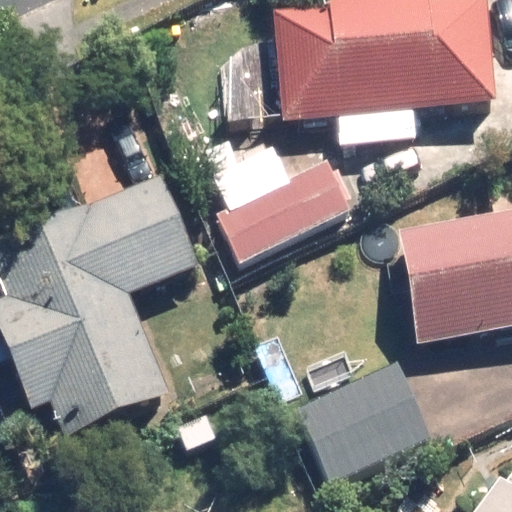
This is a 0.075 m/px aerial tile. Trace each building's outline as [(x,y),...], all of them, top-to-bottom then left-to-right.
[(491,11),(329,15),(329,25),(280,26),(282,126),(493,121),(491,11)] [(414,126),(337,128),(338,151),(415,150),(414,126)] [(327,172),(217,227),(241,275),(351,220),(327,172)] [(52,408),(65,442),(69,452),(168,412),(126,305),(195,278),(160,189),(0,252),(0,277),(13,310),(0,314),(0,346),(28,418),(32,416),(52,408)] [(511,220),(397,241),(418,361),(511,344),(511,220)] [(401,381),(301,423),(330,491),(429,450),(401,381)] [(511,511),(511,491),(501,483),(480,511),(511,511)]
